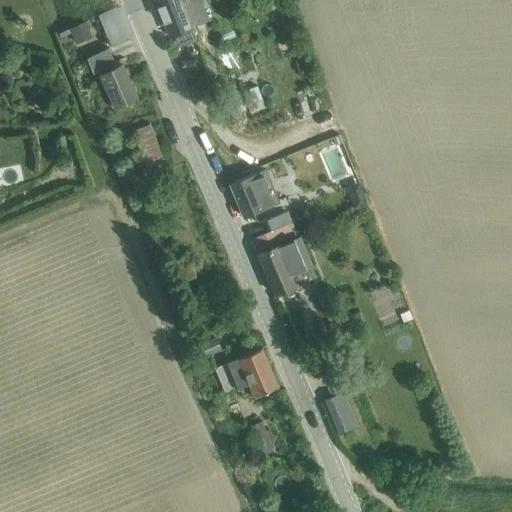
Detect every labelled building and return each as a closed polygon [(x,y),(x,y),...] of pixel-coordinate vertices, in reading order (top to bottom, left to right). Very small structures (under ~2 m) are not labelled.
[(155,0),(168,33),(169,36),(173,34),(179,48),(196,41),(193,33),(191,27),(208,20),(200,0),(155,0)] [(282,0),(260,0),(262,9),(284,5),(282,0)] [(71,28),(69,29),(69,30),(71,34),(75,44),(91,37),(85,22),(71,28)] [(100,77),(103,75),(116,105),(136,96),(123,67),(118,69),(109,48),(86,58),(93,73),(98,71),(100,77)] [(220,59),(225,70),(240,64),(236,53),(220,59)] [(257,86),(241,92),(250,114),(262,109),(266,108),(257,86)] [(234,119),(241,116),(237,106),(230,109),(234,119)] [(165,161),(165,160),(150,124),(131,131),(143,159),(134,163),(138,172),(165,161)] [(335,137),(332,138),(335,145),(338,144),(341,143),(341,142),(339,135),(335,137)] [(230,183),(244,216),(264,208),(263,206),(278,200),(266,169),(230,183)] [(271,231),(256,237),(262,252),(279,245),(273,230),(271,231)] [(262,252),(258,253),(275,294),(283,291),(285,296),(295,292),(293,287),(297,286),(296,284),(299,283),(309,278),(310,278),(295,240),(280,246),(279,245),(262,252)] [(409,311),(400,315),(403,323),(412,319),(409,311)] [(221,350),(220,347),(216,338),(204,342),(191,348),(197,361),(221,350)] [(237,358),(227,362),(237,388),(240,387),(248,384),(253,397),(264,393),(278,387),(262,348),(237,358)] [(340,392),(323,399),(324,402),(325,404),(338,435),(360,426),(345,390),(340,392)] [(262,422),(249,426),(258,451),(265,449),(265,452),(266,451),(272,449),(271,447),(271,445),(274,443),(269,430),(266,431),(262,422)]
